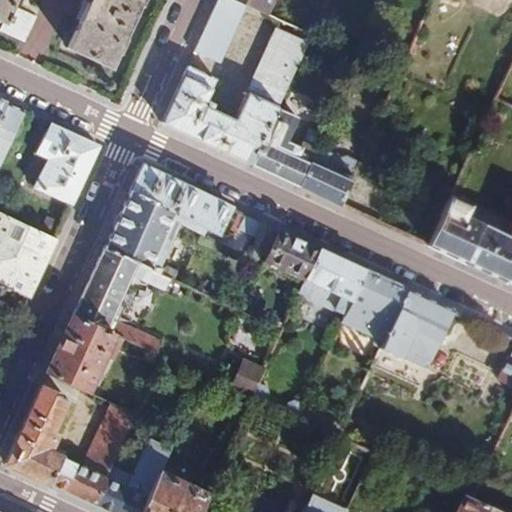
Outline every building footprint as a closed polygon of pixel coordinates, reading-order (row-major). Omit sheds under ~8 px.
[(0,0),(0,20),(5,23),(14,0),(0,0)] [(109,68),(140,0),(89,0),(87,7),(68,49),(109,68)] [(246,3),(239,0),(217,0),(194,51),(219,62),(246,3)] [(271,0),(239,0),(246,3),(266,13),(271,0)] [(161,123),(249,163),(275,107),(305,43),(278,31),(236,120),(205,105),(217,79),(187,66),(161,123)] [(0,157),(22,110),(0,100),(0,157)] [(249,163),(298,185),(314,148),(302,143),(299,148),(286,142),(297,117),(275,107),(249,163)] [(97,145),(47,122),(35,151),(46,156),(32,186),(70,204),(81,179),(97,145)] [(314,148),(298,185),(338,204),(354,168),(342,163),(338,172),(332,169),(337,157),(315,146),(314,148)] [(141,166),(129,192),(184,217),(219,233),(231,207),(141,166)] [(117,219),(103,250),(136,265),(158,275),(184,217),(129,192),(117,219)] [(449,196),(427,245),(454,258),(511,284),(511,228),(508,236),(466,217),(470,206),(449,196)] [(54,238),(0,212),(0,285),(27,297),(42,265),(54,238)] [(265,259),(279,229),(245,214),(239,228),(258,238),(251,252),(265,259)] [(317,247),(279,229),(265,259),(264,262),(303,280),(317,247)] [(363,269),(317,247),(303,280),(297,291),(303,294),(302,297),(331,310),(333,307),(344,313),(363,269)] [(121,339),(156,355),(162,342),(112,319),(118,305),(124,307),(131,293),(124,290),(136,265),(103,250),(89,279),(72,316),(121,339)] [(407,289),(363,269),(344,313),(339,323),(382,342),(407,289)] [(454,310),(407,289),(382,342),(379,350),(425,371),(454,310)] [(56,352),(46,372),(86,391),(103,354),(112,358),(121,339),(72,316),(56,352)] [(511,355),(501,378),(511,383),(511,355)] [(242,361),(230,388),(249,397),(255,384),(262,371),(242,361)] [(263,389),(255,384),(249,397),(262,403),(265,395),(263,389)] [(4,464),(94,506),(111,467),(135,414),(113,404),(83,467),(49,451),(56,436),(49,432),(65,399),(40,386),(26,417),(4,464)] [(295,418),(301,406),(293,401),(286,405),(284,413),(295,418)] [(94,506),(107,511),(140,511),(158,472),(169,448),(149,440),(132,477),(111,467),(94,506)] [(197,511),(205,494),(158,472),(140,511),(197,511)] [(344,511),(311,496),(302,511),(344,511)] [(500,511),(472,499),(465,496),(457,511),(500,511)]
